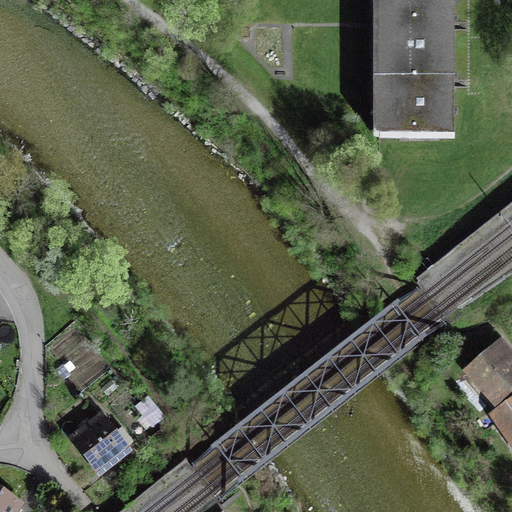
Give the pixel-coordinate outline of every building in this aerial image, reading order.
[(379,0),(379,49),(379,107),(379,142),(453,143),(453,0),(379,0)] [(496,404),(511,390),(511,359),(500,347),(469,374),(496,404)] [(511,429),(511,403),(500,412),(511,429)] [(106,417),(77,439),(100,471),(130,449),(106,417)] [(0,511),(6,511),(12,502),(0,495),(0,511)]
